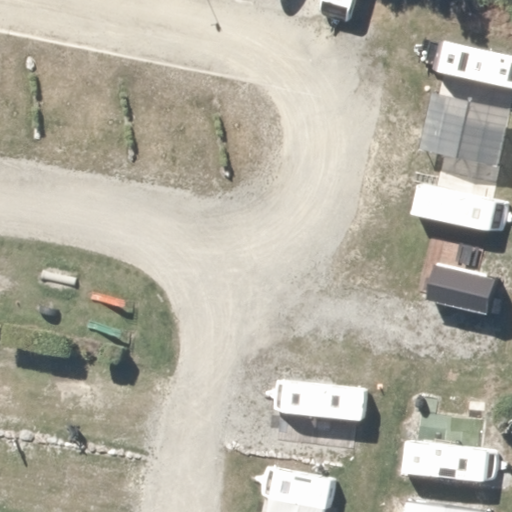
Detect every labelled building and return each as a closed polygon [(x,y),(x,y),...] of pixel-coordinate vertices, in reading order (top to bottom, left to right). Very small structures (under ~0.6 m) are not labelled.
[(483,257),(423,248),(412,313),(473,323),(483,257)] [(29,349),(0,343),(0,380),(0,378),(23,383),(29,349)] [(273,375),(268,406),(280,408),(274,441),(333,450),(344,387),(273,375)] [(402,419),(398,448),(468,458),(478,388),(393,377),(388,417),(402,419)] [(126,511),(132,475),(17,458),(12,495),(51,501),(49,511),(101,511),(102,510),(118,511),(126,511)] [(337,474),(263,468),(259,511),(384,511),(386,494),(336,490),(337,474)] [(474,511),(476,483),(402,478),(400,511),(474,511)]
